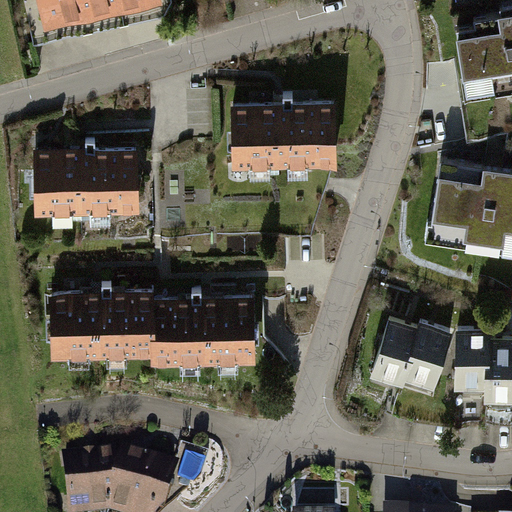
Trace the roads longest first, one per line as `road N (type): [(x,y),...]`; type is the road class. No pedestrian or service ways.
road 1 (residential): [(396,0),(406,72),(399,118),(294,435)]
road 2 (residential): [(374,0),(0,108)]
road 3 (residential): [(511,462),(451,461),(294,435)]
